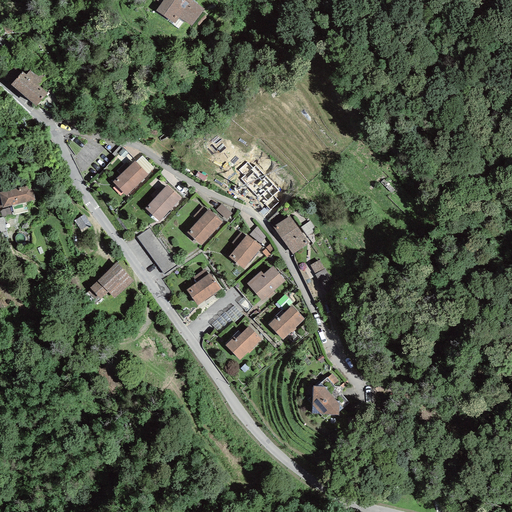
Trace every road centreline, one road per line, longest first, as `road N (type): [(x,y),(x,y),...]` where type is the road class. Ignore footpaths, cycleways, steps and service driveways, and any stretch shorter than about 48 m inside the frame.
road 1 (residential): [(49,128),(130,142),(263,221),(349,383),(391,423),(442,511)]
road 2 (tertiary): [(49,128),(84,193),(241,414),(316,483),(381,511)]
road 3 (unknown): [(316,316),(359,284),(294,189),(263,221)]
